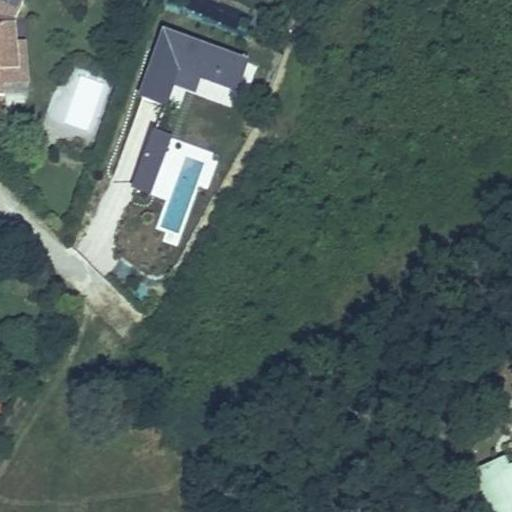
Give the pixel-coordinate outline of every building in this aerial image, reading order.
[(0,0),(0,96),(4,97),(3,79),(11,78),(11,63),(11,49),(28,48),(28,22),(26,0),(0,0)] [(38,22),(28,22),(28,48),(11,49),(11,63),(37,62),(38,22)] [(195,94),(199,82),(239,95),(250,61),(161,33),(140,99),(170,109),(176,88),(195,94)] [(134,191),(156,196),(171,136),(149,131),(134,191)] [(511,481),(511,483),(511,437),(511,436),(478,451),(493,488),(511,481)] [(502,508),(511,503),(511,483),(511,481),(493,488),(502,508)]
